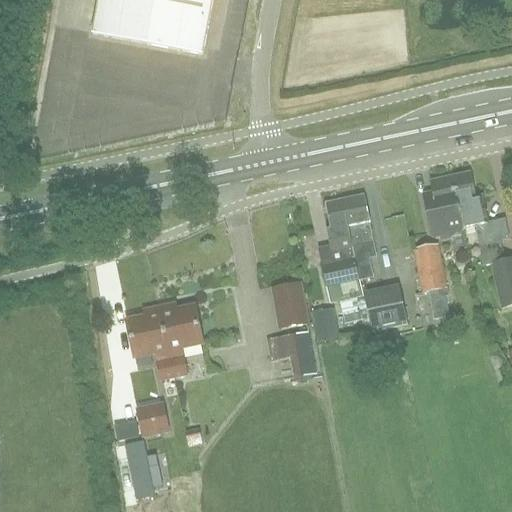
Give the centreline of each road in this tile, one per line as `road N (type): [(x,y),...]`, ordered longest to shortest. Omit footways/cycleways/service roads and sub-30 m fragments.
road 1 (primary): [(0,220),(511,115)]
road 2 (unknown): [(261,81),(85,43),(75,18),(79,0)]
